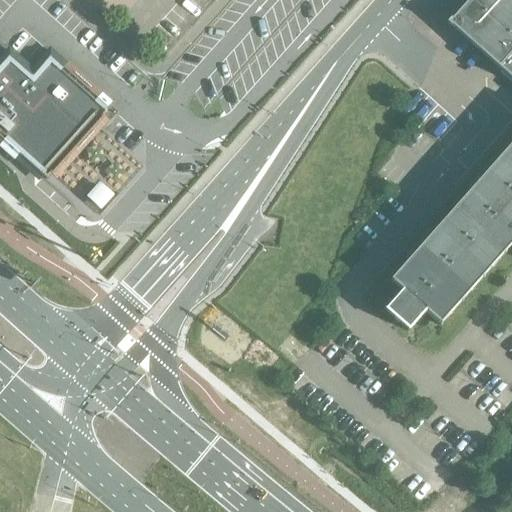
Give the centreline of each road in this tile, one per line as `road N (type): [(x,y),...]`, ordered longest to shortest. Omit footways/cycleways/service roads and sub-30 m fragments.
road 1 (tertiary): [(114,387),(231,235),(248,187)]
road 2 (tertiary): [(248,187),(207,215),(86,363)]
road 3 (tertiary): [(394,0),(248,187)]
road 4 (trunk): [(263,511),(114,387)]
